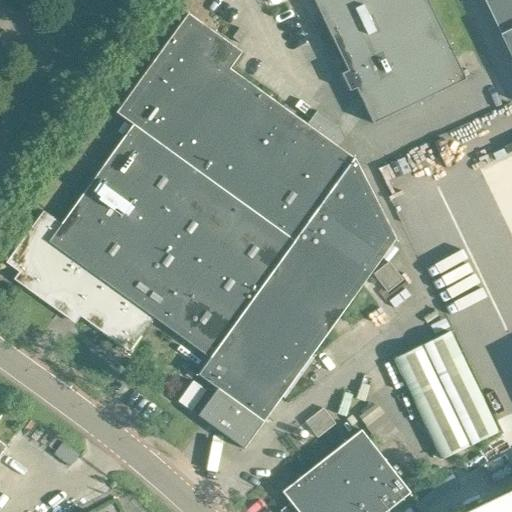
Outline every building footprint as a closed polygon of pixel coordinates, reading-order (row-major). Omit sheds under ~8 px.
[(313,0),(347,71),(341,74),(349,91),(356,88),(373,124),(465,80),(426,0),(313,0)] [(511,0),(486,0),(511,53),(511,0)] [(316,111),(306,124),(229,69),(241,52),(228,43),(226,46),(219,41),(222,38),(187,13),(116,113),(132,125),(60,224),(43,211),(42,212),(44,213),(8,263),(6,262),(5,263),(24,276),(19,284),(20,284),(21,283),(60,309),(59,311),(60,312),(60,310),(76,321),(80,317),(129,352),(153,318),(209,358),(197,375),(217,389),(197,416),(243,449),(395,239),(355,159),(339,147),(344,140),(339,128),(316,111)] [(386,292),(402,280),(388,262),(373,274),(386,292)] [(441,458),(497,431),(449,331),(393,359),(441,458)] [(205,390),(193,381),(178,402),(191,411),(205,390)] [(384,511),(410,493),(360,430),(281,492),(297,511),(384,511)] [(511,511),(511,489),(464,511),(511,511)]
